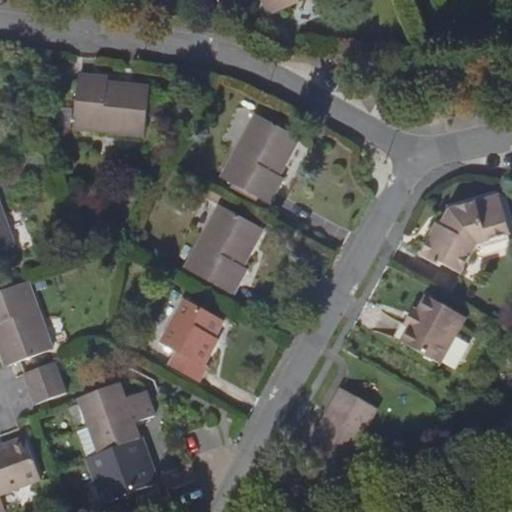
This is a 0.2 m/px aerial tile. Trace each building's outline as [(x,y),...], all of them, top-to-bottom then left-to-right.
[(262,0),(269,15),(303,0),(262,0)] [(83,77),(78,131),(150,137),(154,93),(131,91),(132,87),(113,85),(113,80),(83,77)] [(260,119),(226,181),(271,206),(285,180),(280,178),(289,163),(286,161),(298,140),(260,119)] [(0,194),(0,252),(18,246),(0,194)] [(460,277),(478,246),(510,239),(502,205),(493,200),(451,212),(441,230),(438,228),(420,259),(438,269),(440,266),(460,277)] [(225,211),(189,273),(235,299),(249,274),(245,271),(254,256),(251,254),(263,233),(225,211)] [(0,289),(0,354),(4,365),(46,350),(22,282),(0,289)] [(418,315),(410,330),(402,346),(442,367),(466,321),(426,301),(418,315)] [(188,303),(165,345),(180,354),(173,368),(203,384),(211,369),(208,368),(218,349),(214,347),(226,323),(188,303)] [(406,328),(410,330),(418,315),(413,313),(406,328)] [(52,366),(24,376),(31,394),(35,405),(63,395),(52,366)] [(98,507),(141,490),(137,479),(143,476),(125,429),(146,420),(137,396),(136,395),(116,403),(111,389),(72,404),(93,457),(80,462),(98,507)] [(378,412),(342,392),(311,446),(348,467),(378,412)] [(3,451),(0,452),(0,511),(6,511),(2,499),(45,483),(30,442),(3,451)] [(156,477),(162,493),(193,482),(187,466),(156,477)]
